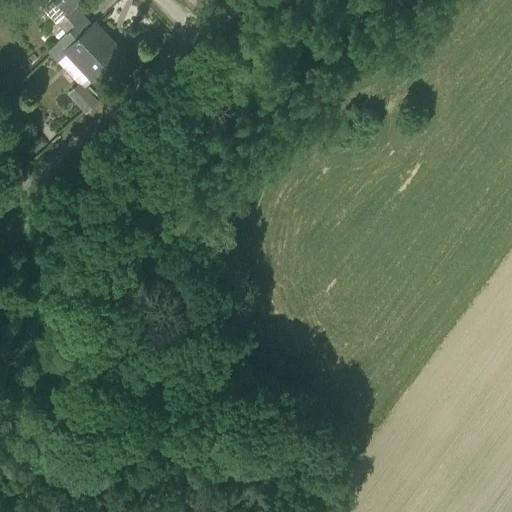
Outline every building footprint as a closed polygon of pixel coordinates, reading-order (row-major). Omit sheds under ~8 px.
[(81,0),(56,0),(68,12),(69,12),(75,6),(81,0)] [(113,41),(146,23),(135,2),(102,20),(113,41)] [(75,6),(69,12),(68,12),(57,22),(68,33),(85,17),(75,6)] [(85,17),(68,33),(76,42),(93,25),(85,17)] [(122,53),(95,24),(93,25),(76,42),(67,50),(67,51),(94,80),(122,53)] [(68,33),(53,47),(62,55),(67,51),(67,50),(76,42),(68,33)] [(81,83),(88,77),(65,53),(58,59),(81,83)] [(29,122),(6,98),(0,104),(0,117),(15,134),(29,122)]
